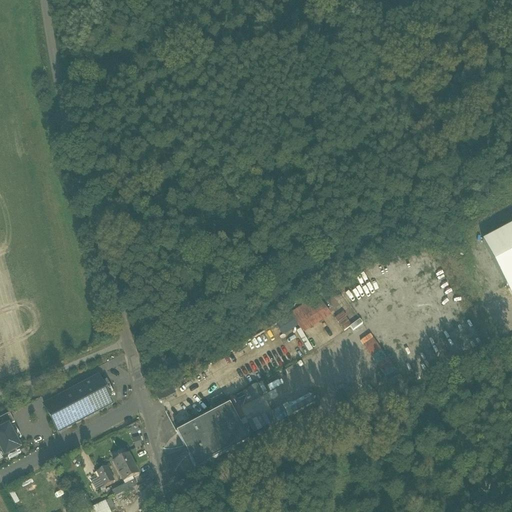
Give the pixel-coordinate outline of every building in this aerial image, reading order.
[(511,226),(482,242),(506,287),(511,283),(511,226)] [(320,298),(291,316),(298,327),(303,335),(332,318),(320,298)] [(291,316),(276,325),(283,336),(298,327),(291,316)] [(112,405),(109,399),(101,384),(98,378),(73,392),(44,407),(58,434),(112,405)] [(107,381),(101,384),(109,399),(115,396),(107,381)] [(40,398),(44,407),(73,392),(68,384),(40,398)] [(257,385),(246,391),(251,402),(263,396),(257,385)] [(156,395),(160,403),(176,394),(171,386),(156,395)] [(177,434),(196,470),(249,442),(230,406),(177,434)] [(0,430),(9,426),(10,426),(15,424),(10,414),(0,419),(0,430)] [(0,451),(4,460),(22,450),(10,426),(9,426),(0,430),(0,451)] [(142,448),(139,438),(133,440),(135,450),(142,448)] [(114,464),(124,483),(139,475),(128,456),(114,464)] [(76,471),(72,464),(61,469),(64,476),(76,471)] [(101,480),(105,488),(114,483),(106,468),(97,473),(101,480)] [(94,484),(98,492),(105,488),(101,480),(94,484)] [(120,488),(123,493),(138,486),(134,480),(120,488)] [(123,493),(120,488),(112,491),(115,498),(123,493)] [(113,511),(116,511),(111,500),(105,502),(109,511),(113,511)] [(84,511),(109,511),(105,502),(84,511)]
